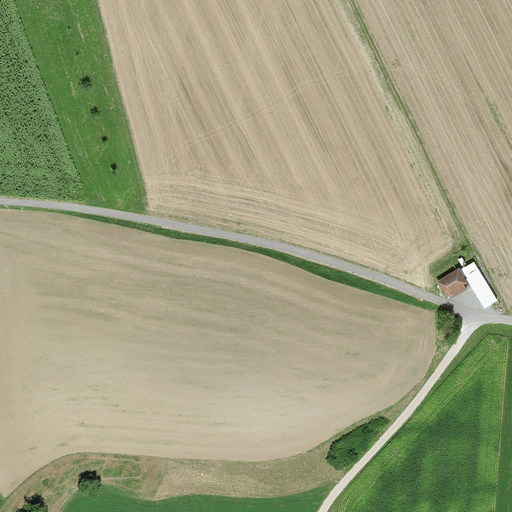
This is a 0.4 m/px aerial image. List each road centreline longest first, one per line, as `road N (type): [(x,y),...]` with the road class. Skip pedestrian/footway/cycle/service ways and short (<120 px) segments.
road 1 (track): [(0,201),(191,227),(370,275)]
road 2 (track): [(473,316),(407,413),(322,511)]
road 3 (unclassified): [(370,275),(473,316),(511,319)]
